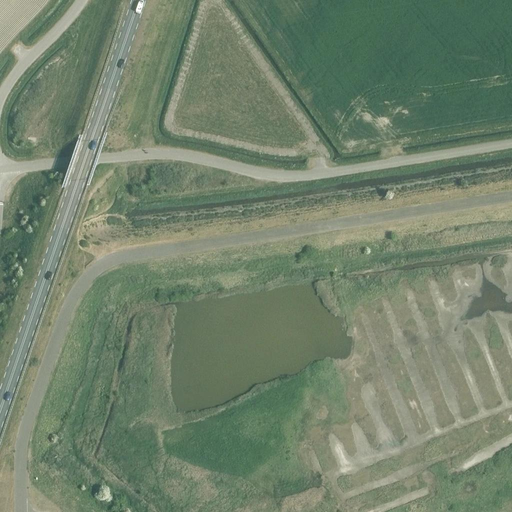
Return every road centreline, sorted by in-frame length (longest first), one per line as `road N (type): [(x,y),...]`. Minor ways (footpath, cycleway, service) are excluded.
road 1 (unclassified): [(20,511),(21,432),(78,282),(98,265),(511,196)]
road 2 (unclassified): [(0,169),(165,154),(290,178),(511,144)]
road 3 (primary): [(0,410),(138,0)]
road 4 (unclassified): [(81,0),(0,99)]
